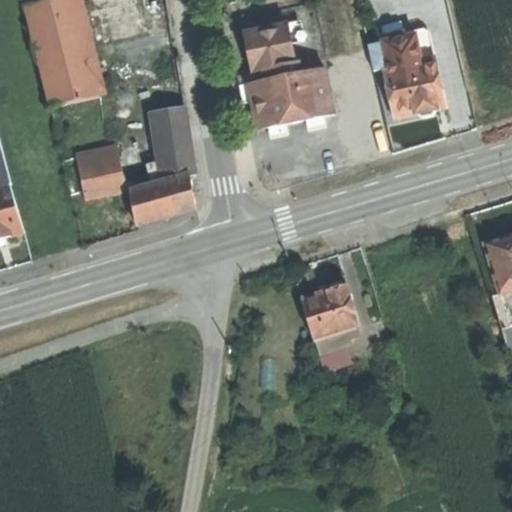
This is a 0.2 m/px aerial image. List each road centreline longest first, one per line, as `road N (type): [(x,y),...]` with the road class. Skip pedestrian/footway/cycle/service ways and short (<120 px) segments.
road 1 (secondary): [(227,243),(511,159)]
road 2 (residential): [(227,243),(189,0)]
road 3 (secondary): [(0,310),(227,243)]
road 4 (track): [(192,511),(217,374),(221,295)]
